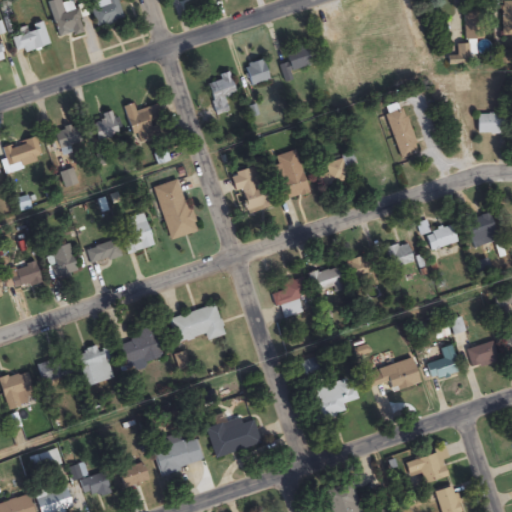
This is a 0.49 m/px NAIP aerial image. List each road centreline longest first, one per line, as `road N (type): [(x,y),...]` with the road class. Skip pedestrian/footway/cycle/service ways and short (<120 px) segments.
road 1 (residential): [(296,511),(300,471),(146,0)]
road 2 (residential): [(0,338),(487,173)]
road 3 (residential): [(511,396),(180,511)]
road 4 (residential): [(293,0),(0,103)]
